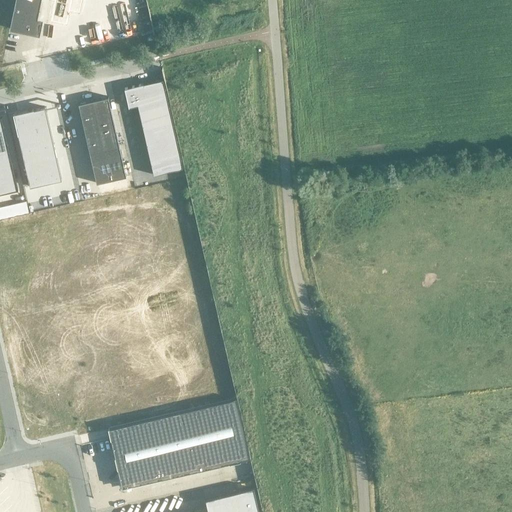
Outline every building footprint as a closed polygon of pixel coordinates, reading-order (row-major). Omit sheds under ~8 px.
[(41,19),(37,19),(41,0),(15,0),(9,28),(11,28),(11,27),(18,28),(18,29),(38,33),(41,19)] [(183,168),(163,80),(125,88),(129,107),(138,105),(154,175),(183,168)] [(108,96),(78,103),(96,183),(126,176),(108,96)] [(18,134),(30,186),(61,179),(49,127),(44,107),(13,114),(18,134)] [(0,189),(17,185),(1,116),(0,116),(0,189)] [(0,206),(0,219),(30,213),(27,201),(0,206)] [(27,297),(22,298),(25,315),(31,313),(27,297)] [(16,310),(5,312),(7,322),(18,320),(16,310)] [(21,376),(31,373),(25,351),(14,354),(21,376)] [(62,391),(64,396),(80,390),(79,385),(62,391)] [(130,433),(111,437),(115,456),(115,457),(117,468),(118,468),(122,487),(249,458),(236,399),(127,423),(130,433)] [(258,511),(253,488),(205,498),(208,510),(199,511),(258,511)]
